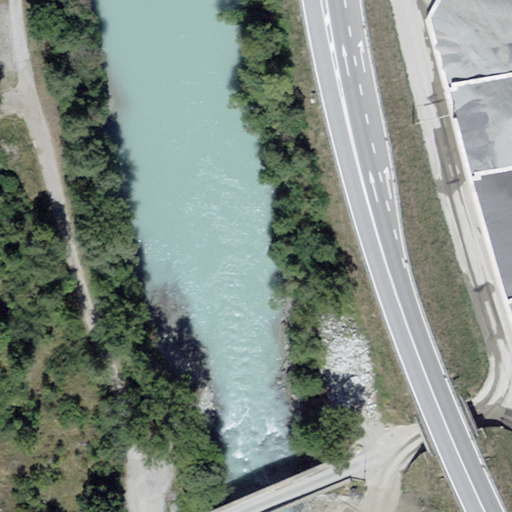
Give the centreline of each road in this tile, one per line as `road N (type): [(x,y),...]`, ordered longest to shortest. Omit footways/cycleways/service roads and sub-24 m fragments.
road 1 (trunk): [(324,0),(358,170),(395,289),(485,511)]
road 2 (track): [(18,0),(60,201),(120,384),(143,511)]
